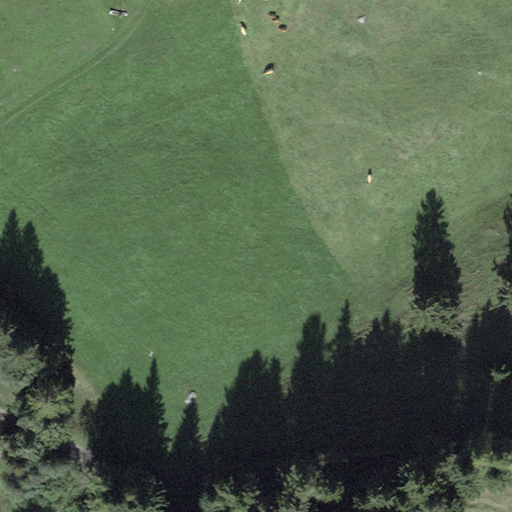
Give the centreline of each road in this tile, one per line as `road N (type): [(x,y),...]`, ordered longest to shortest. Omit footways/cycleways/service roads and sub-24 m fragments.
road 1 (track): [(511,456),(96,438),(0,414)]
road 2 (track): [(0,120),(138,30),(154,4)]
